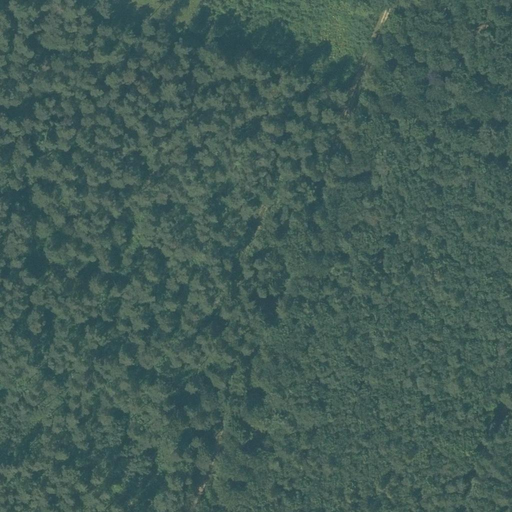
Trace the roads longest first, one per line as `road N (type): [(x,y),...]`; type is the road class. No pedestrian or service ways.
road 1 (track): [(208,511),(407,0)]
road 2 (track): [(511,154),(371,106)]
